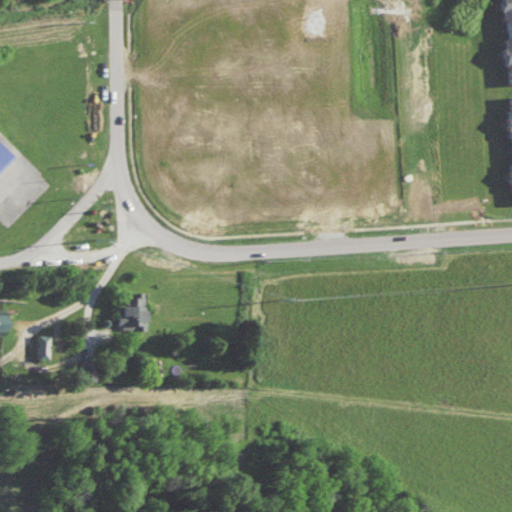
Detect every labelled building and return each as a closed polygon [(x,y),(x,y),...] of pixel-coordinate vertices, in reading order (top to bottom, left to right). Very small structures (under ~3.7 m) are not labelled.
[(325,10),(324,0),(252,0),(253,13),(325,10)] [(511,0),(497,0),(498,18),(499,18),(502,82),(511,81),(511,0)] [(227,18),(226,2),(153,5),(154,20),(227,18)] [(254,28),(255,49),(328,47),(327,26),(254,28)] [(154,53),(227,49),(226,31),(154,34),(154,53)] [(252,64),(253,88),(326,85),(324,61),(252,64)] [(154,79),(154,97),(226,95),(226,76),(154,79)] [(510,202),(511,202),(511,93),(504,94),(505,108),(501,108),(502,136),(504,136),(507,189),(510,189),(510,202)] [(326,115),(325,99),(252,102),(253,118),(326,115)] [(227,124),(226,108),(153,111),(154,127),(227,124)] [(382,137),(366,137),(368,199),(384,198),(382,137)] [(352,140),(331,141),(334,200),(355,199),(352,140)] [(318,202),(316,142),(295,143),(297,203),(318,202)] [(157,147),(157,163),(234,159),(233,144),(157,147)] [(280,144),(259,145),(264,204),(285,203),(280,144)] [(0,163),(9,154),(0,145),(0,163)] [(177,191),(221,189),(222,207),(238,206),(236,172),(176,175),(177,191)] [(141,328),(141,292),(121,292),(121,304),(114,304),(115,329),(141,328)] [(33,357),(46,357),(46,334),(34,333),(33,357)] [(92,362),(78,362),(78,379),(92,379),(92,362)]
